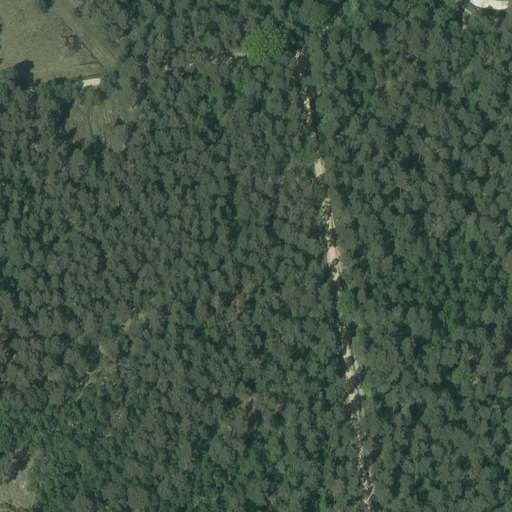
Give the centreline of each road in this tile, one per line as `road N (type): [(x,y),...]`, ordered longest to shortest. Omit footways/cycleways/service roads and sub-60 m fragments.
road 1 (track): [(0,95),(483,20)]
road 2 (track): [(374,511),(302,89),(309,48)]
road 3 (unknown): [(309,48),(384,511)]
